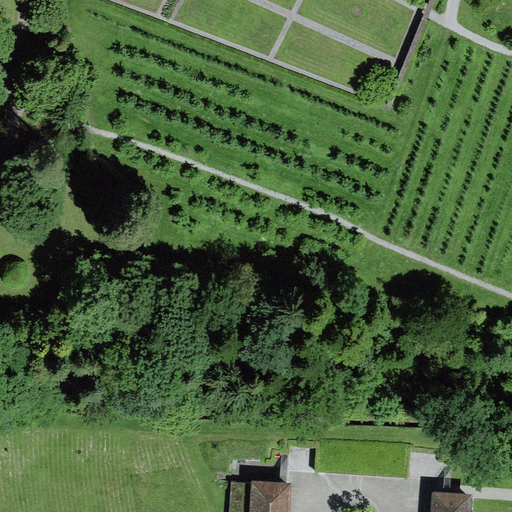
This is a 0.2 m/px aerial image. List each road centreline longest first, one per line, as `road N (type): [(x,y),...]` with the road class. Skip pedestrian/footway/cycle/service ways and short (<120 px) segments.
road 1 (track): [(0,403),(511,424)]
road 2 (track): [(23,0),(0,164)]
